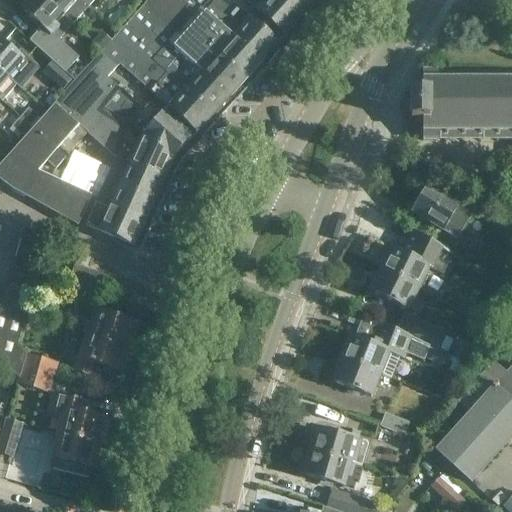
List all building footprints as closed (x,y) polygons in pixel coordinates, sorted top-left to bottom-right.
[(73,25),(45,0),(30,0),(22,10),(42,28),(29,42),(53,63),(65,74),(79,59),(59,41),(73,25)] [(45,0),(73,25),(74,26),(88,9),(77,0),(45,0)] [(77,0),(88,9),(96,0),(111,0),(114,1),(118,1),(122,0),(77,0)] [(153,63),(169,45),(185,27),(201,10),(200,9),(195,14),(179,0),(149,0),(120,33),(115,39),(100,55),(116,70),(120,65),(166,108),(163,112),(192,137),(195,134),(195,135),(212,116),(185,92),(182,89),(153,63)] [(206,12),(205,13),(214,21),(260,63),(277,44),(232,4),(228,9),(218,0),(216,0),(215,2),(212,0),(207,0),(201,8),(206,12)] [(242,0),(254,10),(284,38),(300,19),(279,0),(242,0)] [(314,0),(279,0),(300,19),(316,1),(314,0)] [(260,63),(214,21),(205,13),(205,14),(201,10),(185,27),(215,54),(244,81),(260,63)] [(215,54),(185,27),(169,45),(182,56),(228,98),(244,81),(215,54)] [(0,72),(8,79),(15,71),(20,75),(27,67),(6,48),(10,44),(0,35),(0,72)] [(228,98),(182,56),(169,45),(153,63),(182,89),(212,116),(228,98)] [(116,70),(100,55),(55,105),(87,133),(116,159),(163,181),(172,160),(189,142),(188,141),(192,137),(163,112),(159,116),(143,102),(138,107),(108,78),(116,70)] [(72,81),(65,74),(53,63),(42,74),(62,93),(72,81)] [(8,79),(0,72),(0,97),(5,92),(0,88),(8,79)] [(437,73),(423,73),(423,83),(410,83),(411,93),(411,97),(405,99),(403,102),(401,105),(401,108),(401,111),(402,113),(405,115),(407,116),(411,117),(411,132),(423,133),(423,142),(437,142),(437,139),(511,139),(511,75),(437,76),(437,73)] [(57,151),(60,148),(68,155),(87,133),(55,105),(36,126),(36,127),(0,167),(0,181),(13,191),(56,215),(78,228),(80,223),(92,198),(50,178),(39,173),(57,151)] [(21,137),(38,119),(28,110),(12,128),(21,137)] [(142,224),(163,181),(116,159),(112,169),(100,193),(96,202),(142,224)] [(412,213),(451,237),(456,240),(476,208),(461,200),(457,206),(428,188),(412,213)] [(142,224),(96,202),(85,225),(132,247),(142,224)] [(0,368),(18,379),(21,371),(26,356),(16,353),(26,315),(50,237),(24,231),(7,288),(0,286),(0,368)] [(392,249),(381,271),(417,289),(428,268),(443,275),(452,256),(415,234),(409,242),(403,255),(392,249)] [(482,275),(478,273),(486,260),(466,249),(459,262),(481,275),(482,275)] [(100,295),(106,277),(74,266),(68,284),(100,295)] [(417,289),(381,271),(370,293),(386,301),(384,305),(394,311),(397,306),(406,311),(417,289)] [(93,322),(88,336),(127,350),(135,326),(93,311),(89,321),(93,322)] [(404,315),(396,330),(439,352),(440,350),(447,354),(453,342),(446,338),(447,336),(404,315)] [(435,361),(439,352),(396,330),(382,325),(373,347),(350,338),(342,361),(379,375),(392,380),(400,358),(404,359),(406,354),(424,361),(424,360),(429,362),(435,361)] [(127,350),(88,336),(83,350),(80,349),(72,372),(89,378),(94,365),(119,374),(127,350)] [(26,356),(21,371),(54,381),(58,366),(26,356)] [(379,375),(342,361),(333,383),(349,389),(347,394),(358,399),(360,394),(370,398),(379,375)] [(511,367),(504,376),(491,365),(458,403),(470,414),(435,452),(471,484),(511,438),(511,367)] [(0,401),(6,403),(12,383),(0,379),(0,401)] [(105,420),(80,414),(83,402),(52,394),(46,416),(63,421),(59,435),(102,446),(106,430),(103,429),(105,420)] [(405,437),(410,424),(385,415),(380,427),(405,437)] [(23,426),(6,421),(5,421),(0,437),(0,456),(13,460),(23,426)] [(366,445),(357,442),(318,431),(311,454),(363,469),(369,449),(366,445)] [(102,446),(59,435),(59,436),(55,435),(53,444),(57,445),(53,460),(76,466),(73,476),(88,480),(90,469),(93,470),(99,446),(102,446)] [(363,469),(311,454),(305,477),(353,492),(356,484),(358,485),(363,469)] [(465,502),(466,500),(465,499),(466,498),(453,487),(454,487),(442,476),(430,489),(454,511),(458,511),(466,503),(465,502)] [(382,511),(383,510),(384,509),(352,498),(347,511),(382,511)] [(511,511),(511,498),(502,508),(506,511),(511,511)]
